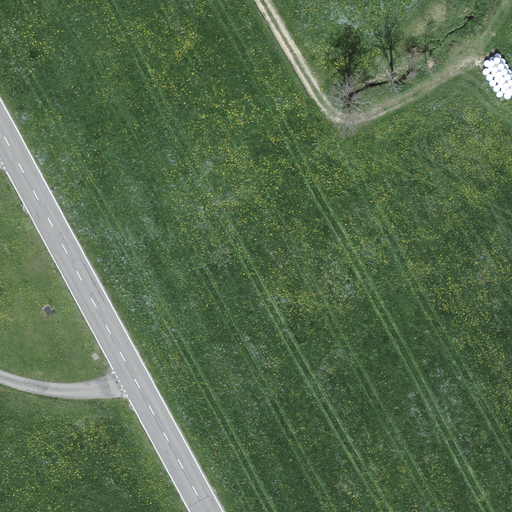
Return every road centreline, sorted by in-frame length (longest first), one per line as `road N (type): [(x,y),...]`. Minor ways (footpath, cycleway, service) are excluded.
road 1 (tertiary): [(0,130),(204,511)]
road 2 (track): [(464,64),(374,113),(343,117),(322,101),(263,0)]
